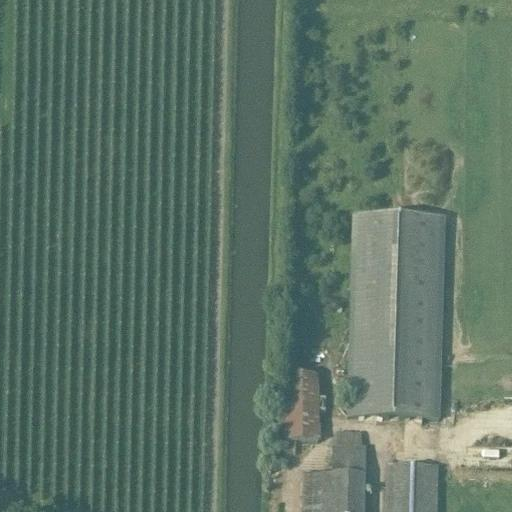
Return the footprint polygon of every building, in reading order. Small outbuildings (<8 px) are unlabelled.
[(439,423),(444,220),(352,218),(346,420),(439,423)] [(299,437),(320,436),(319,377),(298,378),(299,437)] [(331,478),(364,478),(365,449),(360,449),(361,435),(336,434),(336,448),(332,448),(331,478)] [(495,465),(511,466),(511,450),(505,450),(504,458),(495,458),(495,465)] [(436,511),(437,470),(386,469),(384,511),(436,511)] [(363,511),(364,478),(331,478),(302,477),(300,511),(363,511)]
